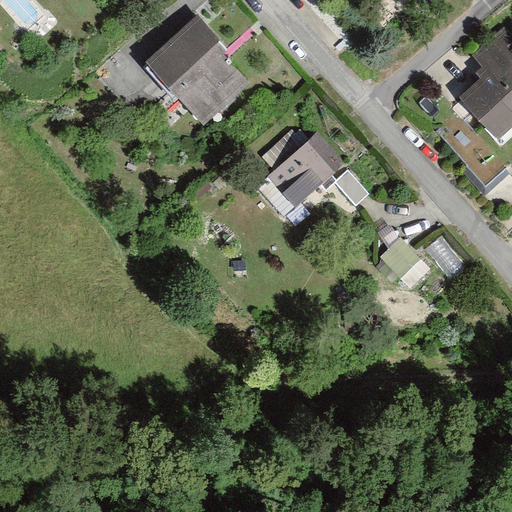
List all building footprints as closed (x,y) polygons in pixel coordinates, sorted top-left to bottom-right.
[(188,19),(135,64),(190,127),(242,82),(188,19)] [(450,102),(487,147),(511,126),(511,56),(496,38),(467,61),(480,77),(450,102)] [(318,135),(265,178),(291,209),(343,165),(318,135)] [(440,268),(457,258),(444,236),(427,246),(440,268)] [(393,241),(374,260),(394,279),(412,261),(393,241)]
